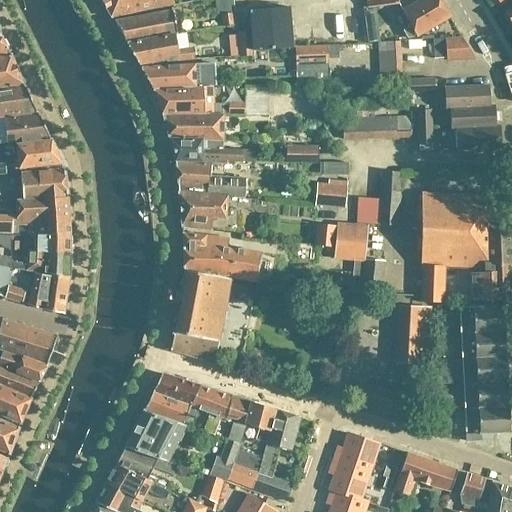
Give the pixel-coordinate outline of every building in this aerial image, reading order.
[(173,7),(172,2),(171,0),(99,0),(111,20),(173,7)] [(215,16),(222,15),(224,28),(233,26),(229,0),(215,0),(213,0),(215,16)] [(365,0),(366,9),(398,5),(397,0),(365,0)] [(417,38),(449,18),(438,0),(421,0),(402,12),(410,27),(402,32),(407,40),(417,38)] [(511,7),(503,13),(505,16),(502,18),(507,27),(511,25),(511,27),(511,7)] [(250,33),(252,52),(291,49),(288,9),(248,12),(250,33)] [(125,45),(174,36),(176,36),(171,12),(114,23),(125,45)] [(252,58),(252,52),(250,33),(236,34),(238,59),(252,58)] [(177,52),(174,36),(125,45),(140,70),(182,67),(182,62),(190,61),(188,50),(177,52)] [(0,55),(8,54),(0,38),(0,55)] [(461,39),(443,40),(444,60),(449,59),(449,63),(474,61),(461,39)] [(433,60),(444,60),(443,40),(432,41),(433,60)] [(377,44),(378,55),(399,54),(399,43),(377,44)] [(294,70),(328,69),(328,61),(338,60),(338,59),(337,57),(337,47),(293,49),(294,70)] [(378,55),(378,67),(400,66),(399,54),(378,55)] [(0,89),(23,86),(10,56),(0,58),(0,89)] [(379,78),(400,77),(400,66),(378,67),(379,78)] [(211,89),(210,76),(195,77),(194,67),(182,67),(140,70),(153,92),(211,89)] [(328,86),(328,80),(328,69),(294,70),(295,87),(328,86)] [(409,95),(434,93),(433,80),(409,82),(409,95)] [(23,87),(0,90),(0,119),(36,114),(23,87)] [(244,117),(243,117),(243,118),(268,118),(268,98),(272,98),(271,87),(264,87),(244,88),(243,105),(244,105),(244,117)] [(449,110),(489,108),(488,88),(444,90),(444,111),(449,111),(450,111),(449,110)] [(244,105),(243,105),(215,105),(214,89),(153,92),(162,117),(204,117),(223,117),(243,117),(244,117),(244,105)] [(489,108),(449,110),(450,111),(449,111),(450,131),(455,131),(455,132),(455,131),(499,128),(495,128),(494,108),(489,108)] [(416,112),(416,121),(417,132),(431,131),(430,111),(416,112)] [(3,121),(6,146),(50,141),(36,116),(3,121)] [(223,143),(223,117),(204,117),(162,117),(168,142),(202,143),(222,143),(223,143)] [(383,140),(397,140),(396,117),(382,118),(383,140)] [(396,117),(397,140),(410,139),(409,117),(396,117)] [(342,141),(383,140),(382,118),(341,119),(342,141)] [(455,132),(456,152),(500,150),(499,128),(455,131),(455,132)] [(431,131),(417,132),(417,153),(431,152),(431,145),(432,145),(431,131)] [(18,170),(61,165),(51,142),(15,146),(17,160),(13,161),(14,171),(18,170)] [(242,164),(242,163),(242,151),(222,151),(222,143),(202,143),(168,142),(174,163),(211,165),(226,166),(226,163),(242,164)] [(317,165),(317,163),(317,155),(317,149),(299,149),(287,149),(285,149),(285,165),(317,165)] [(254,152),(242,151),(242,163),(254,164),(254,152)] [(178,195),(227,198),(244,199),(245,179),(209,177),(211,165),(174,163),(178,195)] [(343,180),(343,168),(315,168),(316,181),(343,180)] [(22,201),(66,199),(63,171),(19,174),(22,201)] [(355,226),(367,226),(398,228),(400,174),(380,173),(379,200),(357,199),(355,226)] [(344,210),(346,183),(327,182),(327,185),(316,185),(314,208),(344,210)] [(488,211),(488,198),(422,194),(421,267),(423,267),(445,268),(483,270),(483,262),(487,262),(487,252),(479,252),(480,236),(488,237),(487,224),(488,211)] [(226,221),(227,198),(178,195),(181,228),(210,232),(212,220),(226,221)] [(488,198),(488,211),(509,212),(509,199),(488,198)] [(15,201),(15,202),(15,217),(12,217),(0,217),(0,234),(10,235),(10,225),(17,225),(68,224),(66,199),(22,201),(15,201)] [(69,238),(68,224),(17,225),(17,227),(27,227),(27,236),(32,237),(32,241),(69,239),(69,238)] [(362,264),(364,261),(367,226),(355,226),(336,224),(336,227),(334,249),(333,261),(362,264)] [(487,262),(511,263),(510,234),(500,233),(501,224),(487,224),(488,237),(480,236),(479,252),(487,252),(487,262)] [(313,247),(334,249),(336,227),(315,225),(313,247)] [(255,284),(260,253),(244,251),(226,249),(228,240),(183,235),(184,272),(186,273),(229,280),(255,284)] [(32,241),(32,252),(69,253),(69,239),(32,241)] [(0,267),(11,271),(21,272),(36,274),(69,278),(69,253),(32,252),(26,252),(26,255),(22,257),(22,264),(12,264),(8,259),(0,256),(0,267)] [(364,261),(362,264),(359,297),(380,299),(384,263),(364,261)] [(511,275),(511,263),(487,262),(483,262),(483,270),(483,275),(468,275),(468,304),(502,302),(501,290),(511,290),(511,275)] [(7,286),(11,271),(0,267),(0,298),(3,299),(7,286)] [(423,267),(422,304),(444,304),(445,268),(423,267)] [(226,298),(228,285),(229,280),(186,273),(173,335),(169,352),(213,364),(226,298)] [(69,278),(36,274),(27,307),(41,311),(64,316),(70,278),(69,278)] [(22,304),(25,292),(8,288),(4,299),(22,304)] [(459,337),(504,335),(502,307),(458,309),(459,337)] [(393,365),(428,366),(431,310),(396,308),(393,365)] [(2,322),(0,325),(0,349),(45,367),(56,338),(2,322)] [(504,335),(459,337),(460,362),(505,360),(504,335)] [(0,367),(37,384),(46,368),(2,351),(2,352),(0,351),(0,367)] [(505,360),(460,362),(462,389),(507,386),(505,360)] [(37,384),(0,367),(0,385),(30,399),(37,384)] [(190,409),(198,387),(161,375),(152,393),(190,409)] [(0,416),(18,425),(30,399),(0,385),(0,416)] [(507,386),(462,389),(463,413),(508,412),(507,386)] [(198,387),(190,409),(197,412),(209,416),(218,419),(225,421),(226,419),(227,420),(230,421),(229,424),(232,425),(231,430),(227,442),(230,443),(238,446),(244,426),(243,425),(250,404),(234,398),(231,397),(198,387)] [(440,388),(439,397),(448,397),(449,388),(440,388)] [(197,412),(190,409),(152,393),(143,411),(183,425),(187,416),(195,419),(197,412)] [(437,436),(449,439),(451,397),(448,397),(439,397),(437,436)] [(268,440),(277,412),(250,404),(243,425),(244,426),(255,430),(254,435),(268,440)] [(125,447),(167,462),(184,427),(142,412),(125,447)] [(257,473),(252,489),(287,501),(292,486),(269,479),(279,449),(290,452),(298,419),(277,412),(268,440),(262,461),(257,473)] [(508,412),(463,413),(465,443),(494,441),(494,435),(509,434),(508,412)] [(0,451),(7,455),(16,430),(0,423),(0,451)] [(332,461),(370,474),(379,446),(346,435),(341,450),(336,448),(332,461)] [(174,477),(178,468),(178,467),(166,463),(167,462),(125,447),(115,466),(147,481),(152,469),(174,477)] [(432,488),(450,493),(457,472),(406,455),(393,493),(408,498),(414,481),(432,488)] [(360,501),(370,474),(332,461),(328,475),(332,476),(327,492),(329,492),(360,501)] [(257,473),(236,465),(233,464),(227,481),(252,490),(252,489),(257,473)] [(169,491),(151,484),(146,481),(147,481),(115,466),(103,487),(140,505),(141,504),(140,503),(146,493),(161,499),(164,501),(169,491)] [(395,469),(386,466),(382,478),(389,480),(391,481),(395,469)] [(459,506),(476,509),(485,481),(466,475),(457,502),(459,506)] [(223,482),(218,481),(206,477),(199,498),(215,504),(223,482)] [(389,480),(386,479),(382,489),(388,491),(391,481),(389,480)] [(485,511),(511,511),(511,489),(491,482),(485,511)] [(138,511),(137,511),(140,505),(103,487),(94,504),(111,511),(138,511)] [(364,511),(367,503),(360,501),(329,492),(325,505),(330,507),(327,511),(364,511)] [(236,511),(272,511),(246,496),(236,511)] [(181,511),(205,511),(206,509),(186,500),(181,511)]
